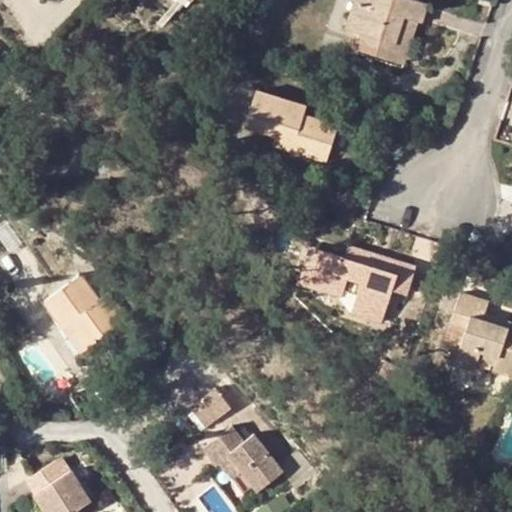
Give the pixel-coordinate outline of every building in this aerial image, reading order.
[(423,0),(356,0),(347,26),(362,31),(396,42),(405,14),(418,19),(421,20),(427,1),(423,0)] [(357,44),(404,60),(418,19),(405,14),(396,42),(362,31),(357,44)] [(246,124),(276,133),(299,141),(294,154),(326,166),(338,123),(305,114),(308,106),(258,89),(246,124)] [(276,133),(272,147),(294,154),(299,141),(276,133)] [(109,175),(107,158),(86,161),(88,178),(109,175)] [(418,265),(388,255),(384,267),(374,263),(377,252),(348,242),(344,254),(316,244),(306,275),(358,293),(353,310),(382,321),(394,287),(409,292),(418,265)] [(384,267),(388,255),(377,252),(374,263),(384,267)] [(65,324),(73,318),(91,343),(126,317),(110,292),(99,300),(80,274),(46,298),(65,324)] [(469,323),(456,362),(477,369),(481,358),(495,364),(495,367),(511,373),(511,320),(511,325),(484,317),(486,310),(490,299),(462,290),(453,318),(469,323)] [(511,325),(511,320),(511,318),(486,310),(484,317),(511,325)] [(73,318),(65,324),(83,350),(91,343),(73,318)] [(404,369),(387,360),(380,373),(397,382),(404,369)] [(198,411),(209,426),(233,410),(217,388),(193,404),(198,411)] [(192,416),(202,431),(209,426),(198,411),(192,416)] [(258,489),(284,471),(255,432),(243,440),(233,425),(205,446),(218,462),(220,460),(233,477),(243,469),(255,484),(258,489)] [(171,452),(151,466),(150,467),(178,507),(200,493),(171,452)] [(57,457),(26,472),(34,488),(38,486),(44,498),(39,500),(44,511),(65,511),(86,502),(71,469),(64,472),(57,457)] [(243,469),(233,477),(244,492),(255,484),(243,469)]
